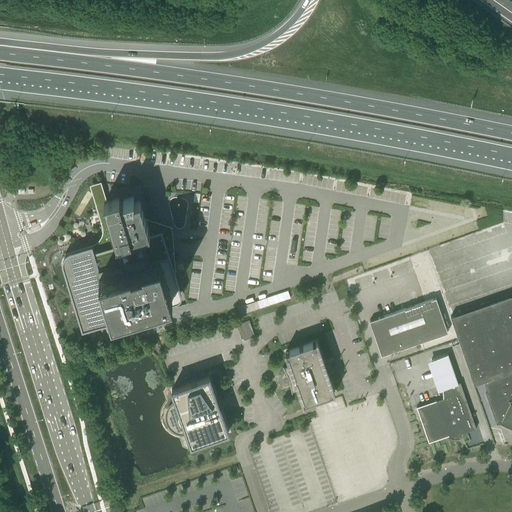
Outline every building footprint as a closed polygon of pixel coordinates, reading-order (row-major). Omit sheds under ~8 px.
[(105,180),(94,184),(100,203),(111,200),(105,180)] [(63,260),(63,262),(64,263),(64,265),(64,266),(74,299),(83,329),(92,326),(95,325),(105,322),(107,329),(113,327),(111,323),(111,320),(130,315),(134,313),(176,301),(170,278),(163,255),(160,256),(156,243),(153,233),(150,234),(145,215),(140,201),(134,202),(135,196),(120,200),(120,198),(119,198),(107,202),(104,203),(113,234),(116,244),(94,250),(92,245),(70,252),(69,252),(67,253),(66,254),(65,256),(64,257),(64,259),(63,260)] [(171,225),(145,215),(150,234),(153,233),(156,243),(160,256),(163,255),(170,278),(171,225)] [(288,290),(242,307),(245,314),(291,297),(288,290)] [(502,421),(511,426),(511,295),(469,310),(451,316),(474,384),(484,381),(488,392),(486,393),(496,423),(502,421)] [(436,298),(369,321),(378,346),(388,343),(390,347),(396,350),(448,332),(436,298)] [(249,320),(238,324),(244,340),(255,337),(249,320)] [(283,366),(282,367),(286,373),(287,377),(286,377),(288,384),(289,383),(292,394),(293,393),(292,392),(297,391),(299,390),(303,404),(335,393),(328,372),(335,370),(335,369),(334,369),(331,360),(331,359),(324,361),(317,341),(285,352),(290,366),(284,368),(283,366)] [(417,407),(429,442),(449,435),(450,437),(451,438),(453,439),(455,439),(460,438),(460,434),(476,428),(460,382),(458,383),(448,354),(431,360),(441,389),(443,389),(443,398),(417,407)] [(178,430),(180,430),(183,431),(186,430),(191,445),(229,432),(220,408),(227,405),(224,398),(218,400),(209,376),(171,389),(176,404),(174,405),(172,407),(171,409),(170,411),(169,413),(169,414),(169,416),(169,417),(169,418),(169,419),(170,421),(170,422),(171,423),(172,425),(173,426),(173,427),(174,428),(176,428),(178,430)]
